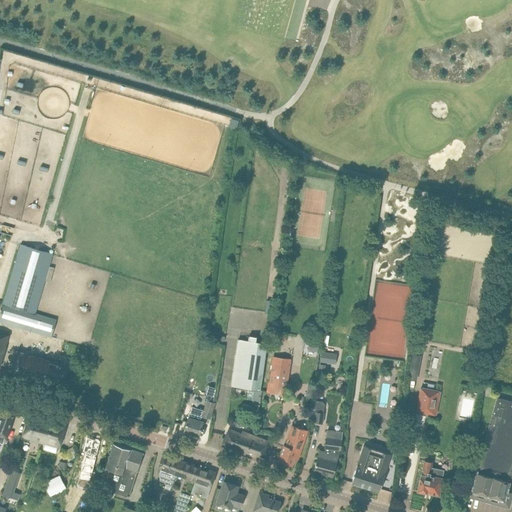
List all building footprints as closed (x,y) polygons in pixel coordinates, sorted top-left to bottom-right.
[(0,314),(0,321),(30,330),(35,313),(52,253),(21,244),(0,314)] [(35,313),(30,330),(51,337),(56,319),(35,313)] [(5,334),(6,332),(0,330),(0,364),(9,335),(5,334)] [(233,376),(231,386),(253,389),(260,390),(261,381),(267,343),(256,341),(256,337),(249,336),(248,340),(238,339),(233,376)] [(337,373),(340,353),(323,350),(319,370),(337,373)] [(17,351),(14,361),(11,371),(64,386),(70,367),(17,351)] [(408,372),(407,378),(414,379),(415,374),(419,355),(416,354),(412,353),(408,372)] [(273,357),(268,392),(286,394),(290,359),(273,357)] [(441,391),(421,387),(416,411),(436,415),(441,391)] [(204,409),(202,416),(204,416),(210,418),(215,402),(213,402),(214,395),(207,393),(205,398),(207,399),(207,400),(204,409)] [(488,496),(511,411),(511,401),(496,397),(477,466),(476,472),(470,491),(471,491),(488,496)] [(313,401),(311,411),(316,411),(315,422),(323,422),(323,423),(324,412),(323,412),(324,406),(321,402),(313,401)] [(0,441),(3,442),(5,437),(6,438),(13,419),(16,410),(1,405),(0,409),(0,441)] [(187,421),(184,430),(199,435),(203,421),(204,416),(202,416),(204,409),(192,406),(191,410),(189,417),(188,417),(187,421)] [(508,491),(511,476),(511,411),(488,496),(505,501),(508,491)] [(66,424),(30,415),(23,436),(59,447),(63,433),(66,424)] [(283,445),(282,451),(279,461),(292,465),(295,458),(298,459),(308,430),(291,424),(284,445),(283,445)] [(268,441),(249,433),(248,436),(238,432),(229,429),(222,445),(261,461),(265,451),(268,441)] [(335,467),(340,449),(342,432),(327,430),(325,448),(330,448),(329,453),(319,451),(316,462),(314,471),(333,476),(335,467)] [(85,454),(79,477),(89,480),(96,457),(95,457),(96,455),(97,455),(101,440),(87,437),(83,451),(86,452),(86,454),(85,454)] [(104,480),(101,488),(114,492),(115,492),(128,497),(137,471),(140,463),(143,453),(113,444),(110,453),(102,480),(104,480)] [(379,491),(382,482),(391,454),(364,445),(358,465),(357,465),(355,473),(352,483),(379,491)] [(73,447),(64,452),(64,453),(61,454),(63,458),(66,457),(68,461),(78,455),(73,447)] [(160,463),(158,468),(161,468),(159,473),(159,477),(167,479),(163,488),(170,490),(171,486),(176,474),(178,475),(179,472),(176,471),(176,469),(175,468),(178,459),(163,454),(160,463)] [(178,459),(175,468),(176,469),(176,471),(179,472),(178,475),(195,481),(200,467),(178,459)] [(421,473),(420,480),(418,490),(419,490),(420,492),(424,493),(426,492),(439,495),(441,485),(443,478),(442,477),(444,469),(431,467),(432,461),(424,459),(421,473)] [(195,481),(191,492),(206,497),(210,486),(212,482),(215,472),(200,467),(195,481)] [(12,470),(3,495),(9,497),(11,491),(13,492),(20,472),(12,470)] [(59,475),(44,483),(51,497),(66,489),(59,475)] [(224,481),(221,490),(216,503),(224,506),(225,503),(232,506),(232,505),(240,507),(244,495),(236,492),(238,486),(224,481)] [(146,505),(147,504),(149,497),(150,494),(144,492),(140,503),(146,505)] [(184,511),(190,499),(191,496),(182,492),(173,511),(184,511)] [(253,511),(256,511),(261,511),(262,511),(265,511),(277,511),(281,502),(269,498),(269,495),(259,492),(253,511)] [(146,505),(144,511),(153,511),(155,507),(155,504),(157,499),(149,497),(147,504),(146,505)] [(78,511),(86,511),(89,502),(82,500),(78,511)]
